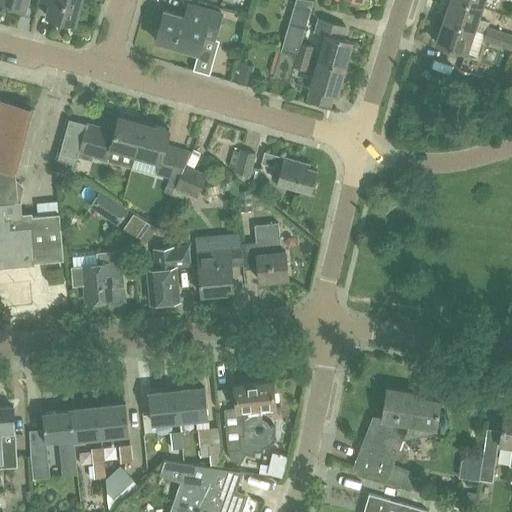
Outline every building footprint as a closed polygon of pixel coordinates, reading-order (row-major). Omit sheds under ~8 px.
[(20,15),(23,13),(26,0),(0,0),(0,4),(11,7),(10,9),(13,12),(20,15)] [(49,0),(45,16),(73,24),(78,0),(49,0)] [(295,0),(294,6),(311,8),(313,0),(295,0)] [(483,6),(463,0),(452,0),(446,20),(475,30),(483,6)] [(214,39),(222,12),(188,3),(184,17),(164,11),(155,41),(197,53),(202,36),(214,39)] [(301,41),(311,8),(294,6),(282,49),(310,58),(314,45),(301,41)] [(345,68),(353,42),(343,39),(347,26),(320,19),(316,32),(327,35),(319,60),(345,68)] [(467,53),(475,30),(446,20),(438,43),(467,53)] [(502,31),(487,26),(482,40),(498,45),(502,31)] [(498,45),(511,49),(511,34),(502,31),(498,45)] [(307,70),(310,58),(282,49),(281,50),(276,49),(270,72),(274,73),(274,76),(290,81),(294,66),(307,70)] [(338,95),(345,68),(319,60),(311,87),(312,87),(309,98),(332,105),(336,94),(338,95)] [(0,266),(34,263),(34,262),(64,260),(59,213),(32,216),(32,212),(21,213),(20,201),(18,201),(22,187),(15,180),(14,181),(12,168),(15,169),(30,108),(0,100),(0,266)] [(134,156),(144,123),(119,116),(115,129),(100,125),(100,127),(89,123),(81,152),(93,155),(93,156),(93,157),(131,167),(134,156)] [(184,163),(186,164),(191,150),(164,142),(168,129),(144,123),(134,156),(151,160),(149,167),(154,172),(156,172),(155,174),(170,177),(163,192),(170,195),(174,186),(184,163)] [(249,175),(255,154),(242,150),(236,171),(249,175)] [(309,164),(284,157),(264,151),(261,163),(273,167),(274,161),(283,163),(278,182),(310,191),(316,170),(308,168),(309,164)] [(74,171),(78,157),(59,152),(58,159),(74,171)] [(197,197),(208,174),(186,164),(184,163),(174,186),(186,191),(186,192),(197,197)] [(186,191),(174,186),(170,195),(171,196),(166,207),(159,224),(166,228),(176,206),(179,207),(186,192),(186,191)] [(237,189),(239,210),(252,209),(251,188),(237,189)] [(110,197),(99,213),(118,225),(128,210),(110,197)] [(133,212),(123,227),(135,235),(146,220),(133,212)] [(282,250),(279,222),(255,224),(257,251),(257,252),(260,280),(288,277),(286,250),(282,250)] [(151,302),(180,299),(176,266),(191,264),(189,244),(153,248),(155,268),(148,269),(151,302)] [(201,293),(234,290),(231,263),(243,262),(242,245),(198,248),(201,293)] [(126,285),(122,248),(97,251),(98,263),(83,264),(83,265),(72,266),(73,285),(85,284),(87,301),(110,298),(109,287),(126,285)] [(270,427),(269,425),(268,422),(266,420),(264,419),(262,419),(261,408),(276,406),(273,379),(233,384),(236,407),(224,408),(228,450),(232,460),(240,463),(246,453),(249,454),(253,455),(254,451),(262,451),(262,447),(267,445),(271,443),(274,441),(276,439),(273,437),(275,433),(275,430),(275,428),(275,426),(270,427)] [(436,428),(441,399),(423,396),(424,393),(388,387),(382,418),(382,420),(408,424),(402,438),(432,433),(433,427),(436,428)] [(180,419),(208,416),(205,388),(177,391),(180,419)] [(227,388),(218,389),(219,399),(228,398),(227,388)] [(152,422),(180,419),(177,391),(149,394),(152,422)] [(101,435),(129,432),(126,403),(98,406),(101,435)] [(0,406),(0,462),(17,461),(15,430),(14,406),(0,406)] [(74,438),(101,435),(98,406),(70,409),(74,438)] [(78,473),(74,438),(70,409),(42,413),(45,441),(59,439),(63,475),(78,473)] [(511,465),(511,411),(505,410),(502,430),(487,428),(479,480),(493,482),(498,444),(511,445),(511,447),(509,465),(511,465)] [(382,418),(374,417),(355,467),(419,492),(424,480),(410,475),(412,471),(393,463),(402,438),(408,424),(382,420),(382,418)] [(209,428),(198,429),(200,446),(209,445),(212,467),(223,468),(220,443),(212,445),(209,428)] [(184,447),(182,430),(170,431),(172,448),(184,447)] [(121,462),(133,461),(131,443),(119,445),(121,462)] [(95,477),(107,475),(103,446),(92,447),(95,477)] [(32,479),(50,477),(47,452),(29,454),(32,479)] [(282,452),(275,474),(293,480),(301,458),(282,452)] [(166,460),(161,472),(184,480),(173,511),(172,511),(239,511),(246,495),(236,492),(243,471),(223,468),(212,467),(166,460)] [(114,508),(138,485),(133,480),(134,478),(122,466),(107,479),(108,493),(112,497),(107,502),(114,508)] [(428,511),(429,511),(422,509),(407,504),(369,493),(363,511),(428,511)]
